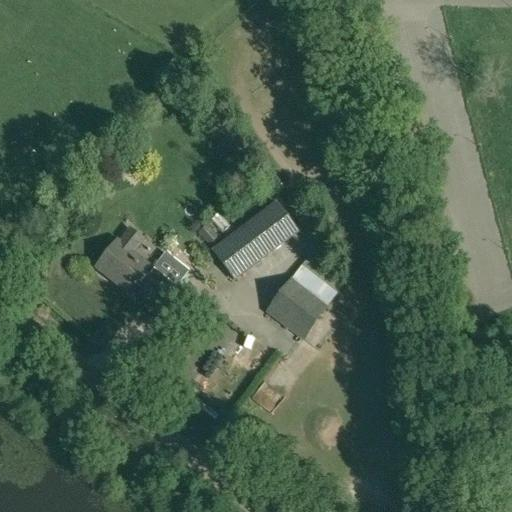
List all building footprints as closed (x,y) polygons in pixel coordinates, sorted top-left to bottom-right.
[(220,215),(212,222),(222,234),(230,227),(220,215)] [(208,226),(199,235),(210,247),(219,237),(208,226)] [(98,270),(111,280),(115,275),(136,292),(132,297),(133,297),(135,294),(158,313),(180,286),(155,267),(153,271),(133,255),(143,242),(129,231),(98,270)] [(216,249),(212,252),(236,283),(264,262),(242,231),(216,249)] [(167,238),(161,247),(172,254),(178,246),(167,238)] [(330,307),(295,279),(268,312),(304,340),(330,307)] [(175,342),(192,355),(212,329),(196,317),(175,342)]
